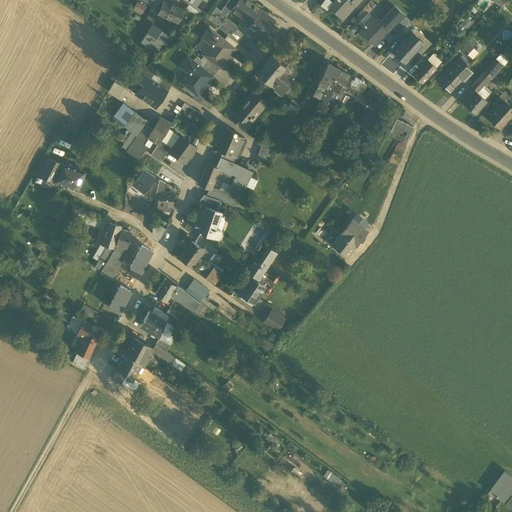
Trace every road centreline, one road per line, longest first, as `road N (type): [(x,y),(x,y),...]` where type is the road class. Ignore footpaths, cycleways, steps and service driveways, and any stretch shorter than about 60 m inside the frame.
road 1 (residential): [(92,367),(165,251),(218,103),(298,17)]
road 2 (residential): [(511,166),(298,17)]
road 3 (track): [(13,511),(92,367)]
